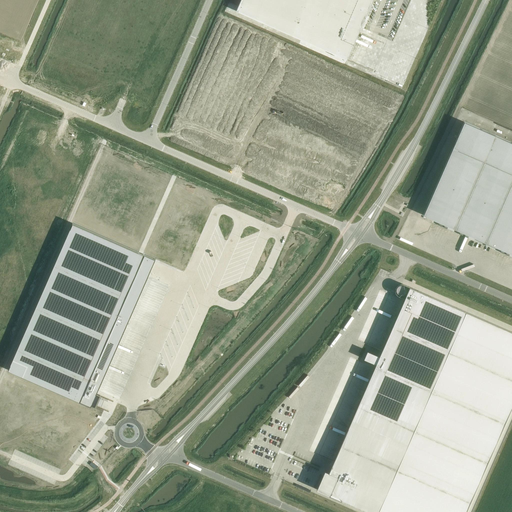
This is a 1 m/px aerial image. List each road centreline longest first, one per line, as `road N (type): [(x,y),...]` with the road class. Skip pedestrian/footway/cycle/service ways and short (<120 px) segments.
road 1 (track): [(0,380),(104,140)]
road 2 (unclassified): [(486,0),(376,207)]
road 3 (unclassified): [(339,259),(185,433)]
road 4 (unclassified): [(147,140),(355,231)]
road 5 (unclassified): [(362,234),(511,299)]
road 6 (unclassified): [(147,140),(209,0)]
road 7 (unclassified): [(296,511),(168,456)]
